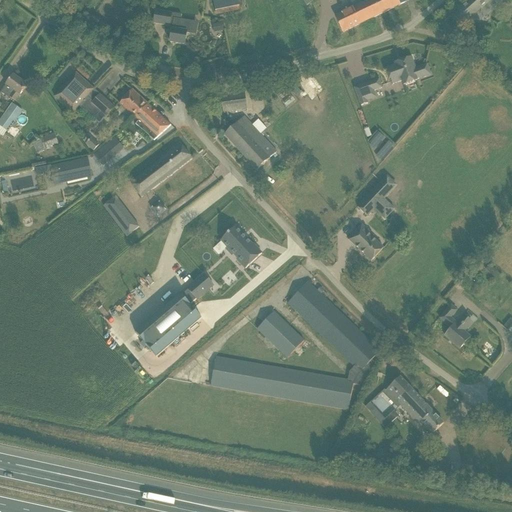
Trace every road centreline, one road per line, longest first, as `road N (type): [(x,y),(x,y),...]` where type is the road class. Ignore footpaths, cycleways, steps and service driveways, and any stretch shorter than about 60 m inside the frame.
road 1 (residential): [(511,423),(345,292),(192,124),(187,81)]
road 2 (residential): [(187,81),(240,78),(387,38),(440,0)]
road 3 (motorway): [(269,511),(71,472),(11,471)]
road 4 (motorway): [(196,511),(11,471)]
road 5 (residential): [(187,81),(124,67),(25,0)]
